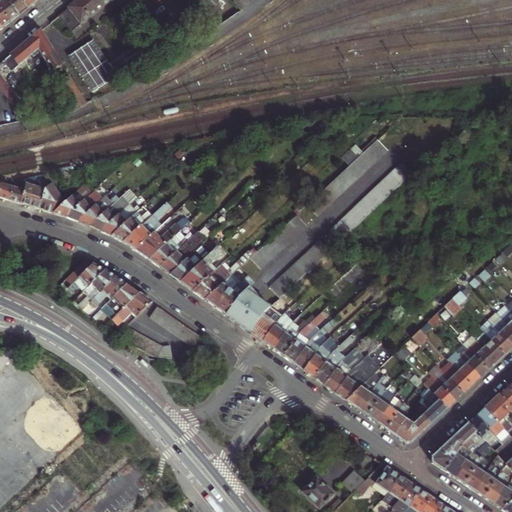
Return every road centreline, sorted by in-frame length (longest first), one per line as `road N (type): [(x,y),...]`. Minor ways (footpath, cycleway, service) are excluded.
road 1 (primary): [(0,317),(50,337),(117,386),(230,511)]
road 2 (residential): [(0,216),(100,250),(254,354)]
road 3 (primary): [(158,413),(100,361),(0,301)]
road 4 (residential): [(511,365),(406,464)]
road 5 (residential): [(293,384),(406,464)]
road 6 (residential): [(232,497),(232,447),(293,384)]
road 7 (residential): [(254,354),(209,412),(158,413)]
